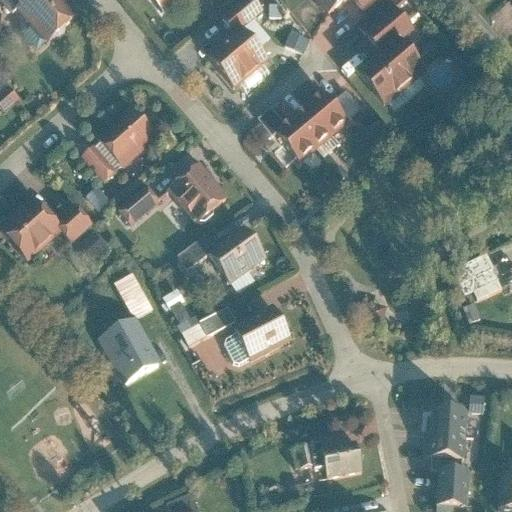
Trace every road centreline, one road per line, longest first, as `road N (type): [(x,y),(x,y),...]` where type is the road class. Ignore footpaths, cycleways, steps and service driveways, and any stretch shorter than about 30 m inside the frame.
road 1 (residential): [(355,383),(201,448),(93,511)]
road 2 (residential): [(355,383),(289,221),(218,139)]
road 3 (residential): [(0,178),(136,51)]
road 4 (residential): [(511,369),(374,379)]
road 5 (residential): [(399,511),(374,379)]
road 6 (residential): [(218,139),(136,51)]
